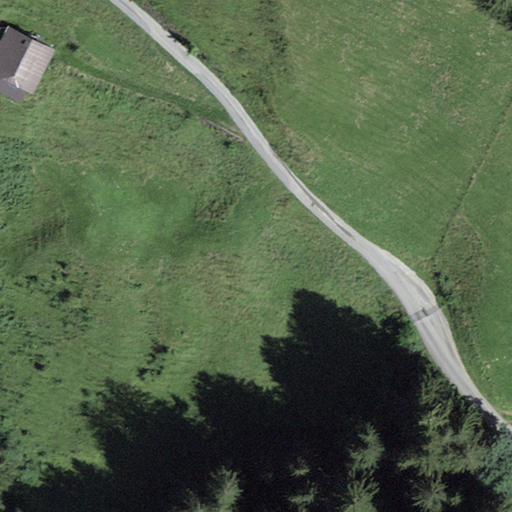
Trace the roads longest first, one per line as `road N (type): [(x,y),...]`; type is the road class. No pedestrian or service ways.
road 1 (unclassified): [(511,440),(476,400),(417,297),(324,215),(148,27),(113,0)]
road 2 (track): [(73,67),(249,134)]
